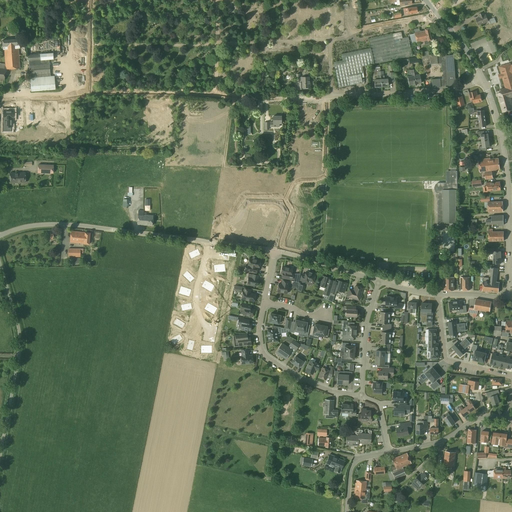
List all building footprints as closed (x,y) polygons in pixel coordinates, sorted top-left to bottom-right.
[(485,22),(488,21),(486,15),(485,15),(484,12),(478,15),(479,18),(476,19),(479,25),(482,24),(483,24),(485,23),(485,22)] [(429,41),(431,40),(428,28),(425,29),(425,30),(414,33),(414,34),(409,35),(413,44),(417,43),(424,41),(425,45),(430,43),(429,41)] [(401,32),(369,39),(371,51),(345,56),(346,63),(334,65),(339,87),(362,82),(360,73),(363,72),(362,66),(412,56),(408,37),(402,38),(401,32)] [(3,50),(4,50),(5,64),(0,63),(0,79),(5,80),(6,69),(20,68),(19,48),(20,48),(19,39),(2,40),(3,50)] [(429,55),(419,57),(420,60),(430,58),(430,64),(441,63),(442,63),(442,68),(441,68),(441,71),(443,71),(443,76),(442,76),(442,79),(440,79),(432,79),(432,88),(440,87),(446,86),(446,87),(448,87),(448,86),(455,86),(453,55),(447,55),(446,52),(437,54),(429,55)] [(55,76),(50,76),(49,60),(53,60),(53,53),(40,54),(28,55),(29,61),(30,79),(31,91),(56,90),(55,76)] [(511,69),(511,65),(510,64),(499,67),(505,88),(502,89),(503,92),(498,94),(500,104),(511,100),(510,98),(511,97),(511,69)] [(381,79),(380,71),(379,66),(371,66),(372,72),(377,71),(378,76),(377,76),(377,79),(374,79),(375,87),(381,87),(381,79)] [(410,70),(411,76),(407,76),(409,85),(421,83),(419,74),(418,75),(417,69),(410,70)] [(384,75),(383,76),(383,71),(380,71),(381,79),(381,87),(388,86),(388,78),(384,79),(384,75)] [(309,77),(301,77),(300,77),(300,74),(296,74),(296,81),(298,81),(298,82),(298,88),(299,89),(304,89),(304,88),(309,87),(309,77)] [(476,91),(473,92),(469,93),(471,100),(473,99),(474,103),(482,101),(480,95),(477,96),(476,91)] [(462,96),(455,98),(458,107),(465,105),(462,96)] [(511,103),(511,100),(500,104),(503,112),(507,111),(507,112),(508,112),(511,111),(511,110),(511,103)] [(484,110),(478,111),(478,110),(474,111),(474,108),(469,109),(469,114),(474,114),(478,113),(479,119),(485,119),(484,110)] [(16,111),(4,111),(4,118),(5,118),(5,119),(13,119),(13,118),(16,118),(16,111)] [(273,116),(273,122),(270,122),(270,127),(273,127),(279,127),(279,123),(281,123),(281,116),(273,116)] [(13,127),(13,119),(5,119),(5,127),(6,127),(6,131),(9,131),(12,131),(12,127),(13,127)] [(479,119),(479,125),(476,125),(476,128),(480,128),(480,127),(486,126),(485,119),(479,119)] [(488,134),(484,134),(484,131),(477,132),(477,136),(481,136),(481,141),(489,139),(488,134)] [(481,141),(482,146),(479,147),(479,151),(487,150),(486,147),(490,147),(489,139),(481,141)] [(491,172),(491,171),(500,169),(498,158),(479,161),(480,172),(484,171),(485,173),(485,180),(493,179),(492,172),(491,172)] [(54,165),(38,164),(38,173),(53,174),(54,165)] [(450,175),(450,183),(437,183),(435,185),(434,187),(434,189),(435,192),(437,193),(438,193),(438,223),(443,223),(448,223),(453,223),(456,223),(456,190),(457,190),(457,171),(450,171),(450,175)] [(501,189),(501,187),(500,187),(500,182),(486,183),(487,186),(484,186),(484,192),(487,192),(487,191),(501,190),(501,189)] [(503,202),(490,202),(490,197),(481,197),(481,202),(484,202),(488,202),(488,208),(488,212),(503,212),(503,202)] [(153,216),(146,215),(146,213),(143,213),(143,211),(138,211),(137,224),(152,226),(153,216)] [(491,219),(487,220),(486,220),(486,225),(497,224),(497,226),(504,225),(503,215),(492,216),(491,219)] [(90,233),(85,233),(71,231),(70,243),(84,244),(89,244),(90,233)] [(195,247),(185,252),(189,258),(198,252),(195,247)] [(80,257),(80,249),(68,248),(68,257),(80,257)] [(501,251),(495,251),(495,248),(492,248),(486,248),(486,255),(488,255),(488,257),(489,257),(489,260),(493,260),(494,263),(501,263),(501,251)] [(256,258),(253,258),(252,258),(252,259),(249,259),(248,265),(246,265),(245,271),(256,273),(257,268),(259,269),(260,261),(257,260),(257,259),(256,258)] [(225,264),(214,267),(215,275),(227,272),(225,264)] [(190,274),(182,267),(177,272),(186,279),(190,274)] [(285,275),(285,279),(293,280),(293,276),(291,275),(292,269),(282,267),(281,274),(285,275)] [(490,282),(496,282),(497,272),(498,272),(498,269),(489,268),(489,273),(491,273),(490,282)] [(316,277),(315,276),(315,274),(312,273),(311,274),(306,272),(305,275),(302,274),(300,281),(306,283),(305,284),(312,286),(312,284),(314,279),(315,279),(316,277)] [(249,278),(247,284),(257,286),(258,279),(256,279),(256,275),(248,274),(248,278),(249,278)] [(323,286),(323,288),(326,289),(325,295),(328,296),(333,280),(330,279),(330,278),(323,276),(320,285),(323,286)] [(454,277),(444,277),(444,291),(454,291),(454,277)] [(470,277),(465,277),(461,277),(461,285),(461,290),(470,290),(470,277)] [(484,277),(483,281),(483,287),(482,291),(498,293),(499,283),(496,282),(490,282),(488,282),(489,278),(484,277)] [(279,284),(277,292),(287,294),(289,286),(288,286),(289,282),(282,281),(281,285),(279,284)] [(337,281),(335,287),(333,286),(331,293),(333,294),(334,290),(344,293),(346,285),(347,286),(347,283),(345,283),(344,283),(337,281)] [(213,296),(216,289),(206,283),(202,291),(213,296)] [(188,287),(176,284),(174,292),(186,295),(188,287)] [(359,287),(355,286),(354,291),(349,289),(347,297),(359,301),(363,288),(362,288),(361,287),(359,287)] [(250,293),(251,290),(244,289),(244,292),(243,292),(241,299),(254,302),(255,294),(250,293)] [(405,304),(402,304),(397,304),(397,298),(386,297),(386,305),(396,305),(395,309),(405,309),(405,304)] [(474,308),(474,309),(475,309),(478,310),(489,312),(491,302),(476,299),(474,308)] [(463,312),(466,312),(465,305),(462,305),(461,300),(448,301),(449,310),(462,308),(463,312)] [(188,301),(180,304),(181,310),(190,308),(188,301)] [(413,313),(413,309),(416,309),(417,303),(409,302),(408,308),(409,308),(408,313),(413,313)] [(433,310),(432,310),(432,304),(422,303),(421,312),(427,313),(427,323),(432,323),(433,310)] [(253,317),(254,310),(250,309),(251,305),(242,304),(240,310),(244,311),(243,315),(253,317)] [(357,310),(356,310),(356,306),(346,306),(343,306),(343,310),(346,310),(346,316),(356,317),(357,310)] [(221,313),(210,308),(207,315),(218,320),(221,313)] [(269,323),(279,325),(281,315),(270,313),(270,315),(269,316),(269,317),(269,319),(269,323)] [(238,328),(241,329),(250,331),(251,324),(249,324),(249,320),(239,318),(238,325),(239,325),(238,328)] [(387,324),(387,328),(391,328),(391,324),(390,324),(390,318),(382,318),(382,321),(380,321),(380,323),(387,324)] [(184,324),(174,319),(171,325),(181,330),(184,324)] [(299,332),(301,321),(298,320),(298,321),(295,320),(294,326),(291,325),(290,332),(294,333),(294,331),(299,332)] [(305,322),(301,321),(299,332),(304,333),(303,335),(307,336),(309,329),(306,329),(307,323),(305,322)] [(356,326),(349,326),(349,322),(343,322),(343,328),(347,328),(346,332),(356,332),(356,330),(356,329),(356,326)] [(319,335),(321,325),(320,325),(318,324),(317,325),(315,324),(314,329),(311,329),(309,335),(313,336),(314,334),(319,335)] [(321,326),(321,325),(319,335),(324,336),(324,338),(328,339),(329,332),(326,332),(327,327),(325,326),(324,325),(322,325),(321,326)] [(281,333),(280,328),(272,326),(272,330),(268,331),(269,342),(272,341),(272,342),(277,342),(276,341),(277,341),(276,334),(281,333)] [(506,331),(501,331),(502,326),(494,326),(494,336),(508,337),(509,333),(511,332),(511,328),(506,328),(506,331)] [(458,334),(457,331),(465,330),(465,327),(448,329),(449,335),(458,334)] [(383,335),(383,338),(391,338),(391,332),(391,328),(387,328),(387,332),(381,332),(381,335),(383,335)] [(346,332),(346,335),(342,335),(342,340),(348,341),(348,338),(355,338),(355,335),(356,335),(356,332),(346,332)] [(238,339),(239,346),(251,345),(250,337),(243,338),(242,334),(236,335),(236,339),(238,339)] [(182,341),(178,336),(171,341),(175,346),(182,341)] [(300,345),(293,341),(293,340),(288,336),(285,339),(291,343),(290,346),(296,350),(300,345)] [(386,344),(386,346),(391,346),(391,338),(383,338),(382,341),(381,341),(381,343),(386,344)] [(452,347),(456,352),(468,341),(466,338),(460,343),(458,341),(452,347)] [(195,342),(189,341),(187,352),(193,353),(195,342)] [(471,344),(468,341),(456,352),(460,357),(467,351),(465,349),(471,344)] [(344,352),(354,353),(354,351),(355,350),(355,348),(355,347),(348,346),(348,343),(342,343),(342,349),(344,349),(344,352)] [(210,344),(198,345),(199,353),(211,352),(210,344)] [(282,344),(276,352),(277,353),(277,354),(279,355),(280,355),(286,359),(292,350),(282,344)] [(376,350),(376,358),(385,358),(386,354),(390,354),(390,348),(383,348),(382,351),(376,350)] [(242,364),(253,363),(252,356),(248,356),(247,350),(241,350),(242,357),(241,357),(242,364)] [(487,352),(480,351),(478,361),(484,362),(487,352)] [(354,353),(344,352),(340,352),(340,356),(341,356),(341,362),(347,362),(347,359),(354,359),(354,358),(355,358),(355,356),(354,355),(354,353)] [(490,364),(497,366),(500,355),(499,355),(499,357),(496,356),(496,354),(493,353),(490,364)] [(303,367),(306,361),(297,355),(296,357),(295,356),(291,363),(299,368),(301,365),(303,367)] [(497,366),(504,367),(506,356),(506,358),(503,358),(503,356),(500,355),(497,366)] [(376,358),(376,364),(385,365),(385,368),(389,368),(390,363),(385,362),(385,358),(376,358)] [(318,371),(320,365),(317,364),(310,361),(306,372),(313,375),(315,370),(318,371)] [(332,376),(333,367),(330,366),(328,370),(323,368),(320,373),(319,374),(319,375),(319,376),(319,377),(326,380),(329,373),(332,375),(332,376)] [(424,374),(428,379),(437,372),(433,367),(424,374)] [(394,371),(399,371),(399,369),(389,368),(389,372),(379,371),(379,379),(388,379),(388,376),(394,376),(394,371)] [(343,375),(338,375),(338,371),(335,371),(335,377),(337,377),(337,384),(342,384),(343,375)] [(346,375),(343,375),(342,384),(348,385),(348,378),(351,378),(352,372),(346,372),(346,375)] [(441,376),(437,372),(428,379),(432,383),(430,385),(434,390),(440,385),(436,380),(441,376)] [(479,382),(468,380),(468,384),(471,385),(471,389),(478,390),(478,388),(479,388),(479,387),(478,387),(479,382)] [(383,387),(383,383),(375,383),(375,386),(373,386),(373,393),(382,394),(382,391),(383,391),(383,387)] [(497,395),(500,394),(498,389),(487,393),(488,397),(490,397),(491,398),(493,405),(499,403),(497,395)] [(393,400),(398,400),(404,401),(404,404),(407,404),(407,398),(404,398),(404,392),(394,392),(393,400)] [(338,410),(333,409),(333,404),(333,400),(325,400),(325,403),(324,403),(323,404),(323,406),(324,407),(324,414),(325,414),(325,416),(338,417),(338,410)] [(467,402),(469,405),(466,407),(470,413),(476,409),(472,403),(473,403),(470,400),(467,402)] [(356,410),(352,410),(353,405),(342,404),(341,413),(348,413),(348,416),(356,417),(356,410)] [(410,413),(410,406),(410,405),(405,404),(405,406),(405,409),(398,408),(395,408),(394,415),(405,416),(405,413),(410,413)] [(458,414),(461,412),(464,417),(470,413),(466,407),(463,409),(461,406),(458,408),(455,410),(458,414)] [(361,408),(361,415),(358,415),(358,424),(361,424),(361,422),(366,422),(366,420),(371,420),(370,422),(371,423),(371,416),(370,416),(370,411),(366,411),(366,409),(361,408)] [(445,414),(447,417),(444,419),(449,427),(455,423),(450,415),(448,412),(445,414)] [(434,419),(432,419),(432,422),(434,422),(434,428),(430,428),(430,434),(439,434),(439,428),(438,428),(438,419),(434,419)] [(414,421),(411,422),(406,423),(407,426),(397,428),(398,436),(409,434),(407,428),(412,427),(414,427),(414,421)] [(421,425),(416,425),(416,434),(424,434),(424,427),(427,427),(427,421),(424,421),(421,421),(421,425)] [(469,430),(467,443),(475,444),(476,430),(469,430)] [(481,437),(481,441),(488,442),(489,432),(482,431),(481,437)] [(493,439),(492,442),(492,444),(499,445),(500,433),(494,432),(493,439)] [(313,443),(314,433),(306,433),(305,442),(313,443)] [(500,433),(499,445),(504,445),(504,448),(508,448),(511,448),(511,439),(506,439),(507,434),(500,433)] [(326,437),(326,438),(319,438),(318,445),(325,446),(325,447),(330,448),(331,438),(326,437)] [(446,451),(445,451),(444,465),(454,467),(455,452),(449,452),(449,451),(446,451)] [(396,469),(391,472),(388,473),(390,481),(394,479),(394,480),(405,475),(403,469),(402,467),(411,463),(407,453),(400,456),(402,461),(399,462),(400,464),(399,464),(401,468),(396,469)] [(334,457),(335,457),(329,455),(326,464),(329,465),(329,466),(333,468),(333,467),(334,467),(334,466),(336,467),(334,471),(339,473),(341,469),(345,461),(334,457)] [(402,461),(400,456),(392,459),(396,469),(401,468),(399,464),(400,464),(399,462),(402,461)] [(299,464),(311,467),(313,459),(304,457),(301,457),(299,464)] [(374,475),(385,474),(384,466),(374,468),(374,475)] [(501,471),(501,469),(494,469),(494,478),(503,478),(503,473),(500,473),(500,471),(501,471)] [(506,469),(501,469),(501,471),(500,471),(500,473),(503,473),(503,478),(507,478),(507,477),(511,477),(511,470),(506,470),(506,469)] [(414,480),(415,480),(412,484),(418,489),(421,486),(426,481),(430,477),(429,476),(431,474),(426,470),(424,472),(420,476),(419,475),(414,480)] [(473,484),(473,489),(485,491),(486,486),(488,474),(475,472),(473,484)] [(356,480),(355,490),(362,491),(362,492),(365,492),(366,481),(356,480)] [(392,491),(391,482),(386,483),(386,482),(382,482),(382,487),(383,487),(384,494),(385,494),(388,494),(388,493),(388,492),(392,491)] [(362,491),(355,490),(354,498),(361,499),(361,503),(367,503),(368,497),(369,497),(369,492),(365,492),(362,492),(362,491)]
